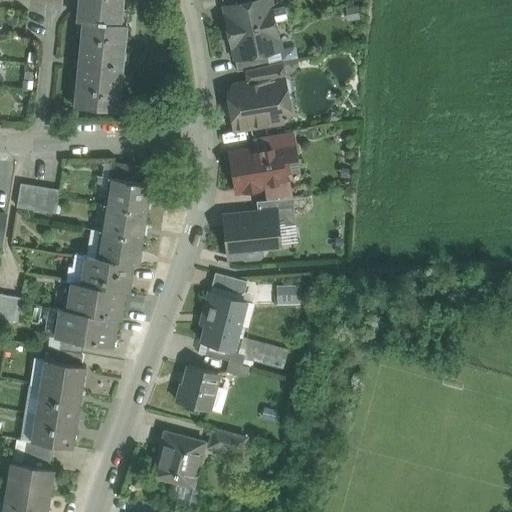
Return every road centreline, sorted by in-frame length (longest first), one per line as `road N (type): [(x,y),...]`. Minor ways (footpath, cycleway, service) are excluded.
road 1 (residential): [(92,511),(188,257),(204,133)]
road 2 (residential): [(204,133),(41,140)]
road 3 (residential): [(204,133),(185,0)]
road 4 (residential): [(41,140),(49,49),(40,14)]
